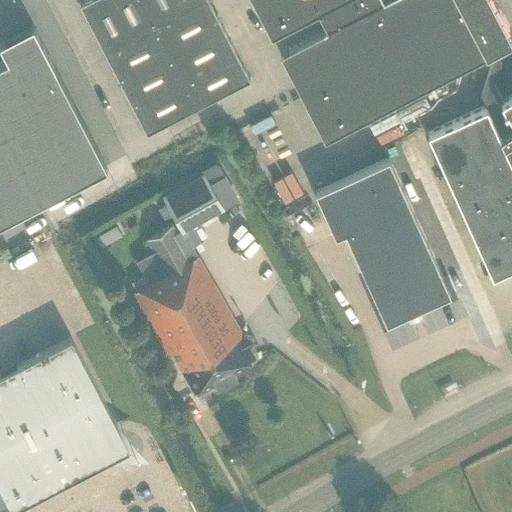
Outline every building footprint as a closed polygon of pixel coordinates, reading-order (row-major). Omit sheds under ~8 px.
[(208,0),(86,0),(79,4),(146,132),(249,79),(208,0)] [(323,29),(289,47),(334,133),(488,51),(492,59),(486,80),(498,73),(502,60),(494,47),(511,37),(492,0),(253,0),(272,34),(318,10),(327,26),(323,29)] [(0,221),(106,166),(55,68),(32,24),(0,40),(0,45),(7,58),(0,61),(0,221)] [(480,95),(485,106),(427,131),(492,273),(511,264),(511,94),(503,100),(494,83),(498,73),(486,80),(482,95),(480,95)] [(443,295),(447,286),(388,157),(316,189),(336,234),(345,230),(383,314),(392,318),(405,312),(407,316),(419,311),(417,307),(443,295)] [(217,163),(203,171),(203,172),(223,207),(239,198),(226,175),(224,176),(217,163)] [(179,224),(173,227),(172,224),(147,238),(166,273),(133,291),(170,356),(171,355),(193,393),(215,381),(218,387),(236,377),(233,371),(256,359),(249,346),(251,345),(253,337),(245,335),(243,336),(197,255),(191,258),(176,232),(182,228),(183,230),(223,207),(203,172),(163,195),(167,203),(173,213),(179,224)] [(167,203),(159,208),(164,218),(173,213),(167,203)] [(48,249),(45,242),(38,245),(42,252),(48,249)] [(119,429),(112,416),(71,336),(0,373),(0,486),(8,503),(11,509),(110,457),(115,454),(119,448),(121,441),(121,435),(119,429)] [(0,511),(2,511),(0,507),(0,506),(8,503),(0,486),(0,511)]
